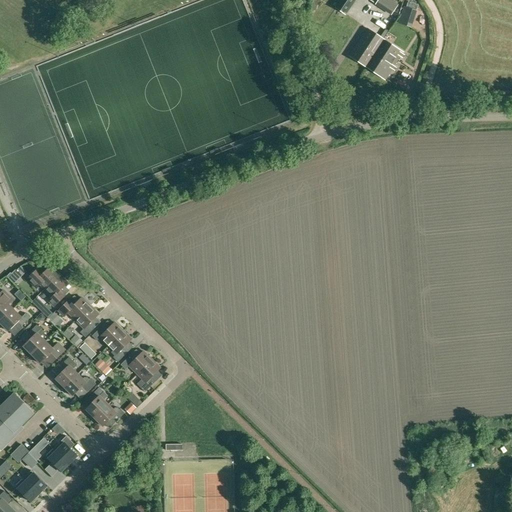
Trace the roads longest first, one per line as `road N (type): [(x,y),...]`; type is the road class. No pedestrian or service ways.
road 1 (residential): [(102,451),(182,368),(60,234)]
road 2 (unclassified): [(94,220),(322,136)]
road 3 (unclassified): [(511,117),(405,120),(322,136)]
road 4 (unclassified): [(322,136),(287,0)]
road 5 (unknown): [(405,120),(438,50),(440,22),(428,0)]
road 6 (residential): [(102,451),(15,364)]
